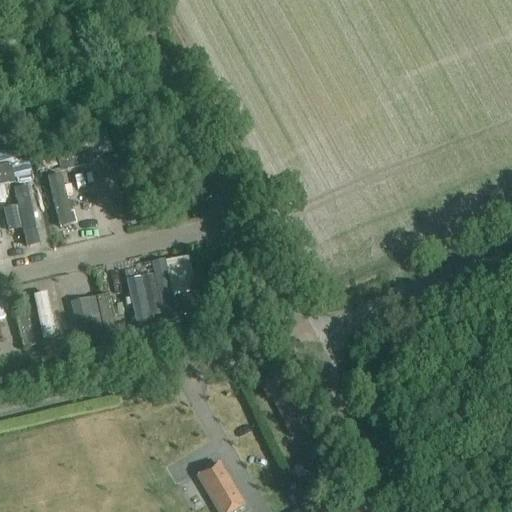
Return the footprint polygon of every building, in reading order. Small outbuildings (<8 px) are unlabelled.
[(88,149),(72,152),(77,170),(93,167),(88,149)] [(72,152),(56,156),(61,174),(77,170),(72,152)] [(0,187),(15,184),(10,166),(0,168),(0,187)] [(102,172),(83,177),(98,235),(117,230),(102,172)] [(73,178),(54,183),(69,241),(88,236),(73,178)] [(24,185),(5,190),(20,248),(39,243),(24,185)] [(164,258),(145,263),(160,321),(179,316),(164,258)] [(47,284),(28,288),(42,346),(61,341),(47,284)] [(203,291),(192,293),(195,310),(197,320),(209,317),(203,291)] [(184,313),(191,311),(195,310),(192,293),(180,296),(184,313)] [(104,331),(115,329),(108,296),(96,299),(104,331)] [(76,331),(92,328),(87,303),(71,307),(76,331)] [(23,350),(35,347),(28,315),(16,318),(23,350)] [(271,399),(291,438),(295,436),(305,456),(319,449),(280,372),(257,384),(266,401),(271,399)] [(215,511),(237,511),(245,507),(220,465),(195,479),(215,511)] [(297,511),(289,497),(275,505),(279,511),(297,511)]
